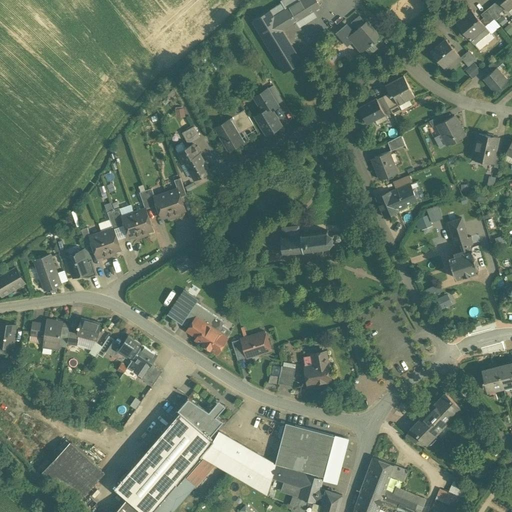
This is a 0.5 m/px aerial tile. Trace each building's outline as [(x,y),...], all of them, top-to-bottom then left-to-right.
[(282,29),(280,26),(294,17),(311,6),(313,9),(313,10),(321,5),(317,0),(301,0),(286,9),(282,3),(253,21),(277,60),(284,73),(285,72),(301,62),(302,62),(282,29)] [(281,0),(282,3),(286,9),(301,0),(281,0)] [(500,0),(498,0),(493,5),(501,15),(508,10),(506,7),(500,0)] [(501,15),(493,5),(487,10),(494,19),(496,20),(501,15)] [(313,10),(313,9),(311,6),(294,17),(296,21),(313,10)] [(313,10),(296,21),(299,26),(317,15),(313,10)] [(472,10),(465,15),(466,16),(457,23),(471,40),(486,27),(486,26),(489,23),(484,17),(481,20),(472,10)] [(494,19),(487,10),(481,14),(484,17),(489,23),(494,19)] [(360,15),(351,22),(356,28),(360,24),(362,25),(366,22),(360,15)] [(280,26),(282,29),(296,21),(294,17),(280,26)] [(347,24),(337,33),(348,45),(352,41),(361,52),(361,53),(372,43),(373,44),(374,43),(373,42),(381,36),(368,21),(368,20),(366,22),(362,25),(354,32),(347,24)] [(486,27),(471,40),(475,44),(490,31),(486,27)] [(446,39),(431,51),(444,67),(459,54),(446,39)] [(476,60),(468,51),(461,57),(469,66),(476,60)] [(498,57),(489,65),(493,70),(497,67),(497,68),(502,63),(498,57)] [(474,77),(483,69),(476,61),(467,69),(474,77)] [(493,70),(484,78),(495,91),(508,80),(497,68),(497,67),(493,70)] [(404,77),(387,86),(386,85),(390,93),(391,95),(392,95),(394,94),(397,101),(404,97),(406,99),(414,95),(404,75),(403,75),(404,77)] [(253,97),(258,106),(267,101),(272,97),(267,88),(253,97)] [(390,93),(384,96),(389,107),(389,108),(396,104),(392,95),(391,95),(390,93)] [(389,107),(384,96),(378,100),(383,110),(389,107)] [(272,97),(267,101),(270,107),(272,109),(277,106),(272,97)] [(377,99),(360,108),(367,122),(384,113),(383,110),(378,100),(377,99)] [(267,101),(258,106),(262,112),(270,107),(267,101)] [(185,107),(176,108),(177,117),(186,116),(185,107)] [(262,112),(256,116),(267,134),(282,125),(272,109),(270,107),(262,112)] [(230,118),(239,112),(237,109),(228,114),(230,118)] [(254,124),(245,109),(239,112),(247,125),(252,122),(253,125),(254,124)] [(230,118),(214,128),(228,151),(245,142),(240,133),(253,125),(252,122),(247,125),(239,112),(230,118)] [(442,114),(430,120),(433,126),(438,124),(437,124),(445,120),(442,114)] [(445,120),(437,124),(438,124),(448,144),(466,135),(455,115),(445,120)] [(194,127),(183,133),(188,143),(200,137),(194,127)] [(498,137),(479,133),(473,158),(492,162),(493,162),(495,152),(498,137)] [(401,135),(388,142),(392,150),(406,145),(401,135)] [(194,143),(178,152),(184,162),(184,161),(199,153),(194,143)] [(389,151),(375,156),(378,163),(375,165),(381,179),(398,172),(389,151)] [(501,153),(495,152),(493,162),(492,162),(491,165),(498,167),(501,153)] [(199,153),(184,161),(184,162),(194,180),(210,171),(200,153),(199,153)] [(181,177),(175,180),(178,188),(181,196),(187,194),(181,177)] [(187,185),(189,190),(198,187),(197,182),(187,185)] [(417,182),(411,185),(415,195),(421,192),(417,182)] [(410,183),(391,191),(399,210),(407,207),(406,205),(417,200),(415,195),(411,185),(410,183)] [(155,196),(152,188),(146,190),(152,207),(158,205),(155,196)] [(178,188),(166,192),(175,216),(181,214),(180,212),(186,210),(181,196),(178,188)] [(146,190),(140,192),(146,208),(146,209),(152,207),(146,190)] [(391,191),(376,197),(384,217),(399,211),(399,210),(391,191)] [(155,196),(158,205),(162,218),(168,216),(169,218),(175,216),(166,192),(155,196)] [(441,204),(429,208),(433,221),(445,217),(441,204)] [(120,207),(114,209),(120,226),(125,224),(122,216),(123,216),(120,207)] [(146,208),(134,212),(143,236),(149,234),(148,231),(153,229),(146,209),(146,208)] [(120,226),(114,209),(108,212),(113,228),(114,227),(114,228),(120,226)] [(123,216),(122,216),(125,224),(130,237),(136,235),(137,238),(143,236),(134,212),(123,216)] [(416,218),(419,230),(434,225),(431,214),(416,218)] [(462,217),(448,221),(456,245),(461,243),(463,250),(454,252),(455,255),(472,250),(462,217)] [(299,226),(283,228),(284,237),(300,235),(299,226)] [(88,227),(82,229),(88,246),(93,244),(90,236),(91,235),(88,227)] [(113,228),(102,232),(110,256),(116,253),(116,251),(121,249),(114,228),(114,227),(113,228)] [(311,234),(303,235),(302,233),(301,233),(301,235),(300,235),(284,237),(283,237),(282,236),(281,236),(284,254),(285,254),(285,253),(303,250),(304,252),(305,252),(304,250),(313,249),(313,251),(314,251),(314,249),(323,248),(323,250),(324,250),(324,248),(329,247),(330,249),(331,248),(330,246),(333,242),(335,243),(335,242),(338,242),(339,243),(339,242),(341,240),(342,239),(341,239),(340,236),(341,236),(341,235),(340,236),(338,234),(337,233),(337,234),(334,235),(334,234),(333,235),(332,233),(331,234),(328,232),(328,230),(327,230),(327,232),(322,232),(322,230),(321,230),(321,232),(312,233),(312,231),(311,232),(311,234)] [(91,235),(90,236),(93,244),(98,257),(103,255),(104,258),(110,256),(102,232),(91,235)] [(83,250),(67,256),(74,276),(87,272),(90,270),(87,261),(83,250)] [(455,255),(449,257),(456,278),(479,270),(475,258),(472,250),(455,255)] [(183,273),(196,264),(188,253),(176,261),(183,273)] [(490,254),(484,256),(488,267),(493,266),(490,254)] [(51,255),(35,260),(45,289),(61,284),(51,255)] [(483,255),(475,258),(479,270),(479,271),(487,268),(483,255)] [(97,274),(92,259),(87,261),(90,270),(87,272),(89,277),(97,274)] [(16,268),(0,277),(0,290),(3,295),(25,282),(16,268)] [(225,321),(196,303),(199,298),(185,289),(168,314),(183,324),(183,323),(190,327),(188,330),(198,337),(196,339),(217,353),(227,338),(218,332),(222,325),(225,321)] [(102,323),(82,318),(78,333),(98,339),(102,323)] [(55,322),(53,320),(47,319),(47,323),(45,337),(44,344),(49,344),(51,347),(60,348),(60,344),(63,326),(63,324),(55,322)] [(47,323),(33,321),(31,335),(45,337),(47,323)] [(16,325),(0,322),(0,342),(13,345),(16,325)] [(231,330),(222,325),(218,332),(227,338),(231,330)] [(69,326),(63,326),(60,344),(67,345),(69,326)] [(266,331),(241,339),(247,357),(272,349),(266,331)] [(103,345),(98,353),(103,357),(115,339),(109,335),(103,345)] [(143,345),(129,335),(119,349),(133,359),(143,345)] [(79,338),(69,336),(68,343),(78,345),(79,338)] [(247,357),(241,339),(232,341),(238,359),(247,357)] [(96,356),(98,353),(103,345),(98,342),(91,352),(96,356)] [(157,354),(143,345),(133,359),(139,363),(148,368),(151,363),(157,354)] [(326,351),(312,353),(314,365),(305,367),(309,384),(311,386),(315,386),(317,383),(331,380),(330,376),(331,376),(333,372),(333,368),(329,365),(326,351)] [(139,363),(133,359),(129,365),(135,369),(139,363)] [(511,362),(499,366),(504,387),(511,384),(511,362)] [(148,368),(139,363),(135,369),(143,375),(148,368)] [(148,368),(143,375),(141,377),(153,385),(163,370),(151,363),(148,368)] [(128,367),(122,364),(118,370),(124,373),(128,367)] [(296,368),(282,365),(279,383),(292,386),(296,368)] [(504,387),(499,366),(483,370),(488,391),(504,387)] [(135,372),(128,367),(124,373),(121,378),(129,382),(135,372)] [(279,376),(271,375),(269,382),(278,384),(279,376)] [(470,408),(452,387),(446,393),(461,408),(465,412),(470,408)] [(446,392),(441,397),(442,397),(438,402),(437,401),(437,402),(453,417),(461,408),(446,393),(446,392)] [(210,411),(189,397),(178,410),(188,418),(210,437),(217,429),(224,421),(217,416),(210,411)] [(217,403),(223,409),(226,405),(219,400),(216,403),(217,403)] [(453,417),(437,402),(436,402),(437,403),(433,407),(432,406),(428,410),(444,426),(453,417)] [(223,409),(217,403),(210,411),(217,416),(223,409)] [(444,426),(428,410),(424,415),(425,415),(421,419),(420,419),(435,435),(444,426)] [(210,437),(188,418),(173,436),(199,458),(200,457),(214,441),(210,437)] [(435,435),(420,419),(419,420),(420,420),(416,424),(415,424),(411,428),(421,438),(426,444),(435,435)] [(335,435),(286,422),(276,463),(325,476),(326,468),(335,435)] [(89,430),(83,427),(79,436),(86,438),(89,430)] [(275,463),(217,429),(210,437),(214,441),(200,457),(205,457),(216,464),(268,493),(272,477),(276,464),(275,463)] [(421,438),(411,429),(405,436),(415,444),(421,438)] [(335,435),(326,468),(338,471),(340,472),(348,439),(335,435)] [(199,458),(173,436),(148,464),(148,465),(149,465),(133,483),(132,485),(139,492),(131,501),(143,511),(152,511),(154,510),(199,458)] [(105,472),(71,442),(44,471),(77,501),(91,487),(92,486),(105,472)] [(488,450),(479,460),(483,464),(492,454),(488,450)] [(492,454),(483,464),(488,468),(497,459),(492,454)] [(205,457),(187,477),(197,486),(216,464),(205,457)] [(373,457),(356,505),(354,511),(377,511),(379,507),(381,501),(382,499),(386,490),(391,476),(395,465),(373,457)] [(130,472),(126,477),(133,483),(149,465),(148,465),(148,464),(140,458),(139,459),(140,460),(130,472)] [(325,476),(276,463),(275,463),(276,464),(307,473),(324,479),(325,476)] [(130,472),(122,464),(117,470),(118,470),(126,477),(130,472)] [(307,473),(276,464),(272,477),(284,481),(303,487),(307,473)] [(408,470),(395,465),(391,476),(404,481),(408,470)] [(338,471),(326,468),(325,476),(324,479),(323,480),(324,480),(337,483),(337,482),(335,482),(338,471)] [(111,478),(98,492),(91,487),(77,501),(88,511),(96,511),(100,508),(103,511),(108,511),(132,485),(133,483),(126,477),(118,470),(117,470),(117,471),(111,478)] [(92,486),(91,487),(98,492),(111,478),(105,472),(92,486)] [(324,479),(307,473),(303,487),(299,497),(323,504),(327,489),(322,487),(324,480),(323,480),(324,479)] [(303,487),(284,481),(281,491),(293,495),(299,497),(303,487)] [(143,511),(131,501),(139,492),(132,485),(108,511),(143,511)] [(406,491),(396,487),(394,493),(404,497),(406,491)] [(337,511),(343,494),(327,489),(323,504),(320,511),(337,511)] [(394,493),(386,490),(382,499),(393,504),(398,506),(412,511),(421,511),(424,505),(418,503),(404,497),(394,493)] [(461,499),(439,490),(437,496),(458,505),(461,499)] [(420,497),(406,491),(404,497),(418,503),(420,497)] [(299,497),(293,495),(290,503),(294,504),(297,505),(296,506),(307,509),(312,511),(311,511),(320,511),(323,504),(299,497)] [(455,511),(458,505),(437,496),(432,508),(442,511),(455,511)] [(426,499),(420,497),(418,503),(424,505),(426,499)] [(393,504),(382,499),(381,501),(379,507),(387,510),(390,509),(393,504)] [(243,511),(256,511),(248,503),(241,510),(243,511)]
